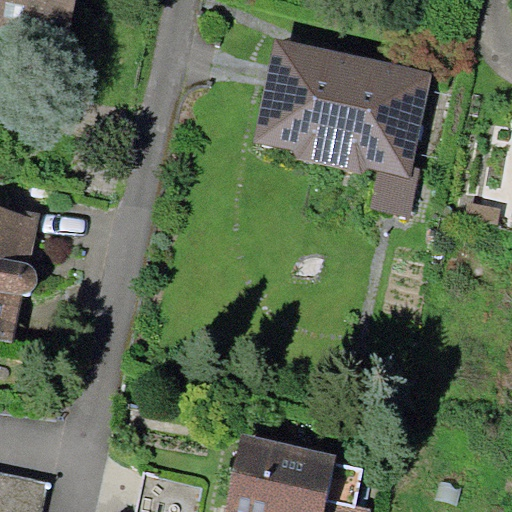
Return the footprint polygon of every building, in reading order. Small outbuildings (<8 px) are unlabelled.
[(0,0),(0,34),(58,46),(66,0),(0,0)] [(417,92),(275,62),(256,150),(291,158),(297,166),(353,178),(362,172),(376,175),(367,216),(400,223),(408,179),(399,177),(417,92)] [(11,259),(17,261),(23,231),(0,226),(0,342),(8,305),(16,306),(21,305),(26,301),(28,294),(27,287),(23,281),(7,277),(11,259)] [(349,511),(356,480),(238,455),(226,511),(349,511)] [(193,511),(197,492),(138,480),(131,511),(193,511)] [(0,511),(35,511),(39,493),(0,484),(0,511)]
